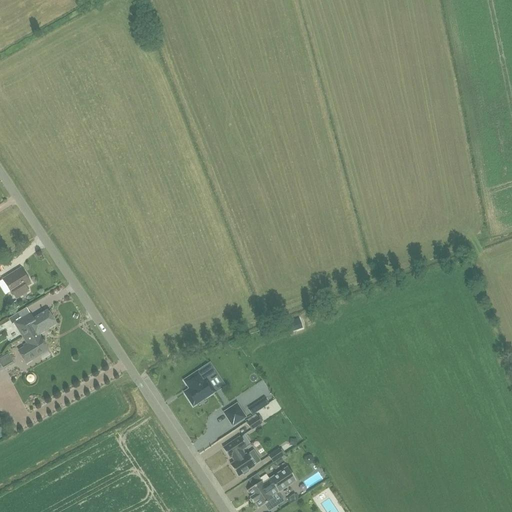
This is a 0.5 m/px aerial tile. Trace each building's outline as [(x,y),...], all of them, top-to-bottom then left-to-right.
[(31,282),(29,279),(21,267),(3,278),(13,294),(14,293),(16,298),(28,290),(26,286),(31,282)] [(27,341),(39,334),(39,333),(56,322),(48,309),(34,318),(30,312),(15,322),(20,330),(24,328),(27,334),(24,336),(27,341)] [(29,344),(20,350),(27,362),(49,348),(41,336),(41,337),(39,334),(27,341),(29,344)] [(194,405),(215,391),(207,379),(203,381),(198,373),(185,381),(189,387),(191,385),(193,388),(186,393),(194,405)] [(255,416),(271,405),(267,398),(250,409),(255,416)] [(237,405),(225,413),(233,425),(245,417),(237,405)] [(247,424),(252,430),(262,424),(258,417),(247,424)] [(245,456),(244,453),(242,450),(247,447),(241,437),(223,448),(230,458),(232,457),(235,462),(231,465),(239,476),(243,473),(244,475),(249,472),(248,470),(255,466),(247,454),(245,456)] [(284,456),(279,449),(269,456),(273,463),(284,456)] [(262,482),(262,481),(248,491),(252,497),(251,498),(250,497),(250,498),(254,504),(254,503),(255,502),(259,508),(259,509),(274,499),(273,498),(272,497),(278,492),(279,493),(279,492),(296,481),(287,467),(287,468),(270,479),(270,480),(263,484),(262,482)] [(303,482),(308,490),(328,478),(323,469),(303,482)]
